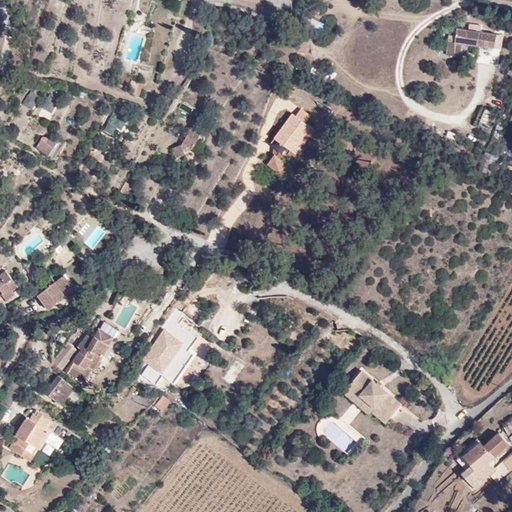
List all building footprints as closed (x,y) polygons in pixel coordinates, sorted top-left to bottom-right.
[(460,43),(494,48),(496,34),(457,29),(455,41),(447,40),(445,54),(458,56),(460,43)] [(266,53),(260,51),(255,63),(262,65),(266,53)] [(142,70),(135,68),(133,77),(141,79),(142,70)] [(144,91),(135,87),(132,96),(141,100),(144,91)] [(65,106),(55,101),(47,115),(55,120),(65,106)] [(41,107),(33,102),(28,110),(37,115),(41,107)] [(178,110),(190,113),(192,106),(180,102),(178,110)] [(484,109),(480,122),(488,124),(492,111),(484,109)] [(299,155),(307,144),(305,142),(315,128),(296,115),(277,144),(299,155)] [(129,125),(115,117),(110,127),(123,135),(129,125)] [(185,144),(174,148),(178,159),(186,156),(184,152),(190,149),(193,150),(203,134),(194,129),(185,144)] [(45,138),(39,148),(50,156),(59,142),(53,139),(45,138)] [(296,158),(299,155),(277,144),(275,147),(284,153),(281,157),(278,156),(271,166),(281,173),(284,175),(291,165),(287,163),(292,155),(296,158)] [(311,147),(307,144),(299,155),(304,157),(311,147)] [(489,153),(479,172),(490,178),(501,159),(489,153)] [(284,175),(281,173),(278,177),(285,181),(294,167),(291,165),(284,175)] [(40,228),(34,222),(28,228),(34,234),(40,228)] [(84,242),(92,249),(106,232),(98,225),(84,242)] [(36,263),(28,270),(34,277),(41,270),(36,263)] [(208,270),(203,267),(200,272),(204,275),(208,270)] [(0,289),(7,297),(12,293),(15,297),(25,289),(10,273),(1,280),(3,282),(0,284),(0,289)] [(57,287),(68,301),(77,294),(66,280),(57,287)] [(40,302),(52,315),(68,301),(57,287),(53,281),(43,290),(47,295),(40,302)] [(165,344),(150,367),(144,374),(156,383),(158,384),(163,376),(174,383),(191,355),(187,352),(196,336),(177,324),(165,344)] [(100,332),(115,342),(120,335),(106,325),(100,332)] [(115,342),(100,332),(93,343),(86,339),(78,351),(82,353),(67,375),(82,388),(92,374),(95,375),(115,342)] [(75,355),(67,350),(56,367),(63,372),(75,355)] [(360,404),(389,429),(402,413),(362,378),(346,397),(357,407),(360,404)] [(73,392),(58,379),(45,396),(60,409),(73,392)] [(2,404),(4,405),(2,409),(9,414),(21,394),(12,388),(2,404)] [(164,413),(171,401),(162,395),(155,407),(164,413)] [(357,407),(346,397),(342,401),(368,424),(372,421),(385,433),(389,429),(360,404),(357,407)] [(44,431),(49,423),(38,416),(36,419),(33,417),(30,420),(24,415),(19,422),(26,427),(22,432),(16,428),(12,434),(18,439),(14,445),(11,444),(7,449),(27,462),(33,452),(37,454),(44,444),(50,435),(44,431)] [(50,435),(55,427),(49,423),(44,431),(50,435)] [(483,447),(479,443),(463,458),(468,463),(462,469),(465,472),(462,475),(470,484),(478,476),(478,474),(494,458),(492,457),(507,444),(499,434),(483,447)] [(50,435),(44,444),(55,453),(62,443),(50,435)] [(43,450),(34,458),(42,466),(50,459),(43,450)] [(511,457),(510,455),(487,477),(494,485),(511,468),(511,457)]
